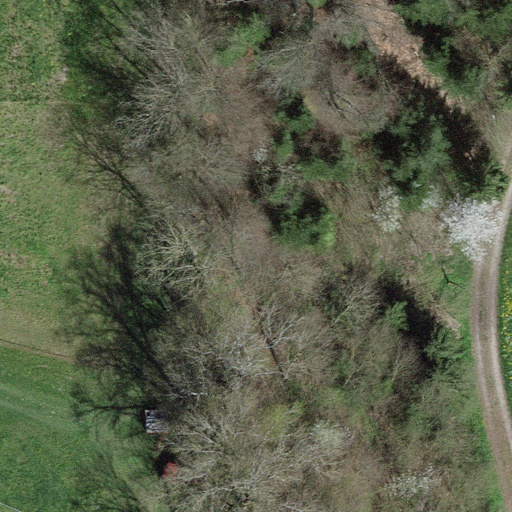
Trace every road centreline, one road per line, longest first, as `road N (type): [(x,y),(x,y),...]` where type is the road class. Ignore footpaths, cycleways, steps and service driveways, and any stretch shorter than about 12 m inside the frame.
road 1 (track): [(0,410),(93,434),(151,0)]
road 2 (track): [(511,167),(476,269),(503,511)]
